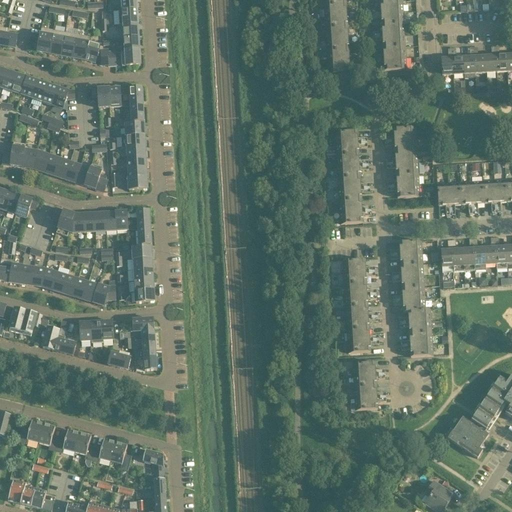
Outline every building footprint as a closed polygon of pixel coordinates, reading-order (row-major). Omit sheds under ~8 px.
[(121,0),(122,12),(137,11),(136,0),(121,0)] [(380,15),(403,14),(402,3),(380,4),(380,11),(380,15)] [(346,13),(346,6),(324,7),(324,19),(347,17),(346,13)] [(122,12),(118,12),(119,25),(123,25),(123,26),(138,25),(137,11),(122,12)] [(380,15),(381,27),(403,25),(403,14),(380,15)] [(324,19),(325,30),(347,29),(347,17),(324,19)] [(123,26),(123,25),(119,25),(120,40),(124,40),(124,39),(138,38),(138,25),(123,26)] [(404,37),(403,25),(381,27),(382,34),(382,38),(404,37)] [(8,35),(9,30),(0,28),(0,46),(15,49),(17,37),(8,35)] [(37,53),(49,55),(53,31),(41,29),(39,40),(39,42),(36,42),(34,50),(37,51),(37,53)] [(347,29),(325,30),(326,41),(348,40),(348,36),(347,29)] [(65,34),(53,31),(49,55),(61,57),(65,34)] [(65,34),(61,57),(73,59),(77,36),(65,34)] [(77,36),(73,59),(85,61),(88,44),(89,38),(77,36)] [(382,49),(405,48),(404,37),(382,38),(382,42),(382,49)] [(124,39),(124,40),(125,53),(139,52),(138,38),(124,39)] [(348,40),(326,41),(326,53),(349,51),(348,40)] [(88,44),(85,61),(95,64),(100,47),(88,44)] [(405,59),(405,48),(382,49),(383,56),(383,61),(405,59)] [(349,51),(326,53),(327,64),(349,63),(349,58),(349,51)] [(125,53),(121,53),(122,67),(140,66),(139,52),(125,53)] [(495,57),(496,74),(507,73),(506,56),(495,57)] [(474,75),(485,74),(484,57),(473,58),(474,75)] [(485,74),(496,74),(495,57),(484,57),(485,74)] [(453,76),(464,76),(463,58),(452,59),(453,76)] [(475,79),(474,75),(473,58),(463,58),(464,76),(464,80),(475,79)] [(384,73),(406,71),(405,59),(383,61),(384,73)] [(442,77),(453,76),(452,59),(441,60),(442,77)] [(327,64),(328,76),(350,75),(349,63),(327,64)] [(7,72),(1,90),(11,93),(17,75),(7,72)] [(27,79),(17,75),(11,93),(21,96),(27,79)] [(27,79),(21,96),(32,100),(37,82),(27,79)] [(32,100),(30,105),(40,108),(42,103),(48,86),(37,82),(32,100)] [(48,86),(42,103),(52,107),(58,89),(48,86)] [(131,106),(142,105),(141,88),(130,89),(131,104),(121,104),(121,108),(131,107),(131,106)] [(68,93),(58,89),(52,107),(63,110),(66,101),(74,100),(74,92),(68,93)] [(110,109),(109,90),(92,91),(92,99),(98,98),(99,109),(110,109)] [(121,108),(121,104),(120,90),(109,90),(110,109),(121,108)] [(132,126),(143,125),(142,105),(131,106),(131,107),(132,126)] [(28,124),(30,119),(21,116),(19,121),(28,124)] [(39,123),(30,119),(28,124),(37,128),(39,123)] [(132,126),(125,126),(126,138),(144,137),(143,125),(132,126)] [(393,130),(393,138),(394,142),(416,141),(415,129),(393,130)] [(104,131),(100,132),(100,139),(109,139),(109,131),(104,131)] [(357,140),(357,133),(335,134),(335,146),(358,144),(357,140)] [(126,138),(121,138),(122,149),(126,148),(145,147),(144,137),(126,138)] [(394,142),(394,154),(417,152),(416,141),(394,142)] [(3,154),(2,166),(23,169),(25,150),(25,145),(13,144),(12,155),(3,154)] [(358,144),(335,146),(336,157),(358,156),(358,144)] [(145,147),(126,148),(127,159),(145,158),(145,147)] [(25,150),(23,169),(33,170),(37,152),(25,150)] [(49,156),(37,152),(33,170),(44,174),(49,156)] [(395,165),(417,164),(417,152),(394,154),(395,161),(395,165)] [(49,156),(44,174),(54,177),(60,160),(49,156)] [(358,156),(336,157),(337,168),(359,167),(359,163),(358,156)] [(145,158),(127,159),(127,170),(146,169),(145,158)] [(70,163),(60,160),(54,177),(64,180),(70,163)] [(70,163),(64,180),(74,184),(80,166),(70,163)] [(396,176),(418,175),(417,164),(395,165),(396,176)] [(90,170),(84,187),(104,194),(107,183),(99,180),(103,169),(92,165),(90,170)] [(74,184),(84,187),(90,170),(80,166),(74,184)] [(359,167),(337,168),(337,180),(360,178),(359,167)] [(146,169),(127,170),(128,181),(146,180),(146,169)] [(419,187),(418,175),(396,176),(396,183),(396,188),(419,187)] [(360,185),(360,178),(337,180),(338,191),(360,190),(360,185)] [(146,180),(128,181),(129,192),(147,191),(146,180)] [(505,181),(494,182),(495,204),(500,204),(507,204),(505,181)] [(494,182),(483,183),(484,205),(491,205),(495,204),(494,182)] [(483,183),(471,184),(473,206),(477,206),(484,205),(483,183)] [(460,184),(448,185),(450,207),(454,207),(461,206),(460,184)] [(471,184),(460,184),(461,206),(468,206),(473,206),(471,184)] [(448,185),(437,186),(438,208),(445,207),(450,207),(448,185)] [(396,188),(397,200),(419,198),(419,187),(396,188)] [(338,191),(339,203),(361,201),(360,190),(338,191)] [(0,210),(5,212),(11,195),(1,191),(0,194),(0,210)] [(21,198),(11,195),(5,212),(16,216),(21,198)] [(21,198),(16,216),(27,219),(30,209),(35,211),(38,204),(21,198)] [(361,208),(361,201),(339,203),(340,214),(362,213),(361,208)] [(69,233),(74,216),(55,209),(52,221),(60,223),(56,234),(67,238),(69,233)] [(138,229),(150,229),(149,212),(137,212),(138,227),(128,228),(128,231),(138,231),(138,229)] [(128,231),(128,228),(127,213),(115,214),(116,232),(128,231)] [(362,213),(340,214),(340,226),(363,225),(362,213)] [(96,233),(106,233),(105,214),(95,215),(96,233)] [(116,232),(115,214),(105,214),(106,233),(116,232)] [(85,215),(74,216),(69,233),(72,235),(86,234),(85,215)] [(86,234),(96,233),(95,215),(85,215),(86,234)] [(138,229),(138,231),(139,249),(139,250),(151,249),(150,229),(138,229)] [(422,255),(421,243),(399,244),(399,251),(399,256),(422,255)] [(496,265),(495,248),(484,249),(485,266),(496,265)] [(505,248),(495,248),(496,265),(496,270),(507,270),(505,248)] [(151,260),(151,249),(139,250),(139,249),(133,250),(133,261),(151,260)] [(484,249),(473,250),(474,272),(485,271),(485,266),(484,249)] [(462,250),(452,251),(453,273),(464,272),(462,250)] [(464,272),(474,272),(473,250),(462,250),(464,272)] [(452,251),(440,252),(441,269),(442,269),(442,273),(453,273),(452,251)] [(399,256),(400,267),(422,266),(422,255),(399,256)] [(0,282),(10,284),(13,266),(13,261),(1,260),(0,267),(0,282)] [(151,260),(133,261),(134,272),(152,271),(151,260)] [(343,275),(365,273),(365,269),(365,261),(342,263),(343,275)] [(23,267),(13,266),(10,284),(21,285),(23,267)] [(423,277),(422,266),(400,267),(401,279),(423,277)] [(34,269),(23,267),(21,285),(31,287),(34,269)] [(31,287),(42,288),(46,270),(34,269),(31,287)] [(58,274),(46,270),(42,288),(52,292),(58,274)] [(152,271),(134,272),(134,283),(153,282),(152,271)] [(365,273),(343,275),(344,286),(366,285),(365,273)] [(52,292),(63,295),(68,277),(58,274),(52,292)] [(78,280),(68,277),(63,295),(73,298),(78,280)] [(401,290),(424,289),(423,277),(401,279),(401,290)] [(73,298),(83,301),(89,283),(78,280),(73,298)] [(134,283),(129,284),(129,293),(135,293),(153,292),(153,282),(134,283)] [(99,287),(89,283),(83,301),(94,304),(99,287)] [(366,292),(366,285),(344,286),(344,297),(367,296),(366,292)] [(109,289),(99,287),(94,304),(104,307),(106,301),(115,301),(115,288),(109,288),(109,289)] [(424,300),(424,289),(401,290),(402,302),(424,300)] [(135,293),(130,294),(130,305),(136,304),(136,305),(154,304),(153,292),(135,293)] [(367,296),(344,297),(345,309),(367,308),(367,296)] [(424,300),(402,302),(403,314),(408,313),(425,312),(425,311),(424,300)] [(367,308),(345,309),(346,320),(368,319),(368,314),(367,308)] [(511,319),(511,311),(509,308),(502,316),(510,322),(511,319)] [(26,313),(15,310),(9,332),(20,335),(26,313)] [(408,320),(408,324),(431,323),(430,311),(425,311),(425,312),(408,313),(408,320)] [(42,317),(26,313),(20,335),(31,338),(34,327),(39,328),(42,317)] [(346,320),(346,332),(369,330),(368,319),(346,320)] [(131,333),(133,333),(154,332),(153,320),(130,322),(131,333)] [(92,342),(91,342),(91,344),(103,344),(103,341),(101,323),(90,324),(92,342)] [(103,341),(114,341),(113,323),(101,323),(103,341)] [(408,329),(409,336),(431,334),(431,323),(408,324),(408,329)] [(90,324),(79,325),(80,343),(91,342),(92,342),(90,324)] [(54,352),(58,336),(59,332),(48,329),(43,349),(54,352)] [(369,337),(369,330),(346,332),(347,343),(369,342),(369,337)] [(133,333),(132,339),(136,338),(136,342),(143,342),(143,351),(143,352),(155,351),(154,332),(133,333)] [(432,346),(431,334),(409,336),(409,342),(410,347),(432,346)] [(58,336),(54,352),(73,357),(76,346),(64,342),(65,338),(58,336)] [(370,354),(369,342),(347,343),(348,355),(370,354)] [(410,347),(410,359),(433,357),(432,346),(410,347)] [(108,366),(128,371),(131,360),(118,357),(120,352),(112,350),(108,366)] [(143,352),(143,351),(138,352),(139,359),(139,360),(144,359),(144,372),(156,371),(155,351),(143,352)] [(352,366),(353,377),(375,376),(375,372),(375,364),(352,366)] [(450,430),(449,432),(445,438),(477,459),(482,451),(479,450),(488,436),(486,434),(501,412),(511,419),(511,375),(507,384),(500,379),(470,423),(462,418),(453,432),(450,430)] [(375,376),(353,377),(354,389),(376,388),(375,376)] [(376,388),(354,389),(354,400),(377,399),(376,394),(376,388)] [(354,400),(355,412),(377,411),(377,399),(354,400)] [(0,436),(5,438),(10,416),(1,414),(1,415),(0,414),(0,436)] [(27,441),(38,444),(44,425),(32,422),(29,432),(23,430),(19,443),(26,445),(27,441)] [(55,428),(44,425),(38,444),(50,447),(49,451),(55,453),(59,439),(53,438),(55,428)] [(63,451),(74,454),(80,434),(68,431),(65,441),(59,439),(55,453),(62,454),(63,451)] [(80,434),(74,454),(86,457),(85,460),(91,462),(95,449),(89,447),(91,437),(80,434)] [(95,449),(91,462),(98,464),(99,460),(110,463),(116,444),(104,441),(101,450),(95,449)] [(116,444),(110,463),(122,466),(121,470),(128,471),(131,458),(125,456),(127,447),(116,444)] [(153,475),(164,474),(163,456),(145,451),(142,463),(153,465),(153,475)] [(154,491),(144,491),(145,499),(155,499),(165,498),(164,474),(153,475),(154,481),(152,481),(152,485),(152,490),(154,490),(154,491)] [(25,487),(26,485),(13,482),(8,502),(20,505),(25,487)] [(446,491),(433,482),(425,495),(429,498),(425,505),(435,511),(442,511),(450,501),(442,496),(446,491)] [(20,505),(31,508),(36,490),(25,487),(20,505)] [(36,490),(31,508),(42,511),(42,510),(48,511),(51,511),(54,503),(44,501),(46,494),(46,493),(36,490)] [(166,511),(165,498),(155,499),(155,511),(166,511)] [(130,511),(121,511),(137,511),(137,503),(129,503),(130,511)]
